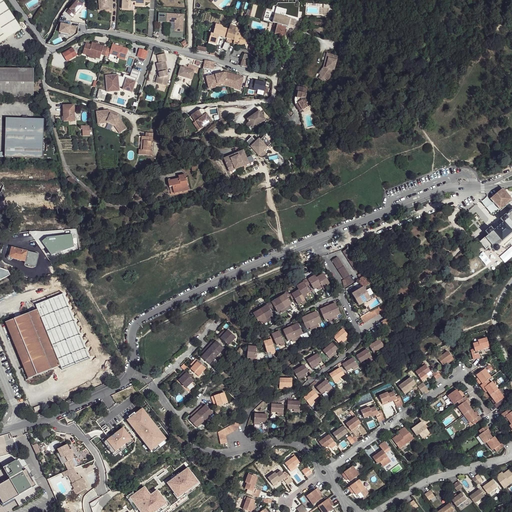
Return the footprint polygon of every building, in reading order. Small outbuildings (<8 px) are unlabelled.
[(0,0),(0,45),(22,29),(0,0)] [(76,0),(74,0),(66,12),(72,16),(82,4),(76,0)] [(100,0),(98,0),(100,11),(111,10),(111,8),(101,8),(100,0)] [(100,0),(101,8),(111,8),(110,0),(100,0)] [(122,0),(121,10),(128,10),(129,2),(135,3),(135,6),(146,6),(146,3),(150,3),(150,0),(122,0)] [(273,22),(278,23),(280,15),(281,12),(276,10),(273,22)] [(179,14),(159,13),(159,22),(167,22),(167,20),(175,21),(177,22),(177,31),(173,30),(172,32),(172,34),(173,35),(182,36),(182,32),(183,32),(184,20),(179,14)] [(274,36),(284,39),(288,27),(291,18),(280,15),(278,23),(274,36)] [(288,27),(295,29),(297,20),(291,18),(288,27)] [(167,20),(167,22),(175,23),(175,29),(171,29),(170,36),(183,37),(183,32),(182,32),(182,36),(173,35),(172,34),(172,32),(173,30),(177,31),(177,22),(175,21),(167,20)] [(76,26),(61,23),(59,32),(68,34),(69,32),(73,33),(75,32),(76,26)] [(219,36),(227,38),(229,29),(223,28),(223,27),(222,26),(221,25),(216,24),(213,34),(219,36)] [(229,39),(234,40),(236,31),(232,30),(229,29),(227,38),(229,39)] [(211,33),(209,41),(216,44),(219,36),(213,34),(211,33)] [(86,44),(84,54),(89,56),(97,58),(101,60),(102,55),(109,57),(110,55),(111,54),(119,57),(118,58),(126,60),(129,50),(113,45),(112,49),(98,45),(92,43),(92,45),(86,44)] [(140,47),(138,56),(146,58),(148,50),(140,47)] [(74,48),(63,55),(68,62),(78,56),(74,48)] [(166,52),(157,55),(159,62),(157,63),(159,72),(160,78),(159,83),(167,85),(169,79),(167,78),(167,76),(169,76),(167,70),(169,70),(167,60),(166,52)] [(243,54),(239,66),(248,68),(251,56),(243,54)] [(335,55),(329,54),(327,62),(325,61),(323,67),(321,70),(323,71),(320,75),(318,77),(322,80),(335,55)] [(335,69),(338,56),(335,55),(322,80),(323,81),(325,78),(328,80),(335,69)] [(132,68),(136,60),(130,57),(127,66),(132,68)] [(212,77),(215,63),(214,62),(204,60),(202,73),(202,75),(210,76),(212,77)] [(181,67),(179,76),(193,78),(195,72),(195,70),(198,70),(199,66),(188,64),(188,66),(187,68),(183,68),(181,67)] [(0,67),(0,94),(34,95),(34,68),(0,67)] [(132,74),(131,76),(139,79),(141,72),(134,69),(132,74)] [(216,76),(207,78),(209,89),(227,84),(228,82),(231,83),(230,85),(236,87),(235,89),(240,91),(244,78),(226,73),(220,75),(221,76),(216,77),(216,76)] [(120,75),(108,76),(109,88),(121,87),(121,84),(127,84),(126,86),(125,89),(134,92),(138,81),(125,77),(120,76),(120,75)] [(265,92),(266,82),(251,80),(249,90),(265,92)] [(227,84),(209,89),(210,91),(227,87),(235,89),(236,87),(230,85),(231,83),(228,82),(227,84)] [(310,88),(302,86),(299,97),(299,99),(303,107),(309,103),(307,97),(310,88)] [(100,90),(97,98),(105,100),(106,97),(102,96),(103,91),(102,91),(100,90)] [(74,106),(63,107),(64,122),(74,121),(74,106)] [(260,109),(249,116),(254,125),(255,127),(267,120),(260,109)] [(190,118),(194,124),(198,121),(202,127),(210,122),(203,111),(201,111),(190,118)] [(108,112),(96,113),(97,124),(107,123),(115,127),(120,134),(125,131),(123,128),(124,128),(121,124),(120,125),(119,123),(117,122),(118,119),(116,119),(117,116),(108,112)] [(44,120),(6,119),(5,157),(43,159),(44,120)] [(97,124),(97,126),(106,124),(114,128),(119,135),(120,134),(115,127),(107,123),(97,124)] [(90,126),(80,127),(81,137),(90,136),(90,126)] [(144,139),(141,139),(141,150),(142,150),(142,153),(138,153),(138,158),(152,158),(152,153),(150,153),(149,144),(151,144),(151,136),(144,136),(144,139)] [(257,142),(252,137),(248,142),(251,147),(261,158),(267,153),(264,151),(268,147),(267,147),(270,144),(265,138),(262,141),(260,139),(257,142)] [(250,163),(244,150),(231,155),(224,158),(230,172),(250,163)] [(178,179),(170,181),(172,193),(179,192),(179,190),(187,188),(185,176),(178,177),(178,179)] [(500,209),(511,200),(504,191),(502,189),(490,199),(500,209)] [(484,248),(486,250),(488,248),(490,251),(492,249),(494,252),(496,252),(499,250),(499,247),(498,246),(499,244),(511,232),(511,209),(508,213),(506,215),(505,215),(500,219),(502,222),(493,230),(491,227),(486,232),(485,232),(488,235),(479,242),(481,245),(484,248)] [(511,232),(499,244),(504,249),(509,244),(511,246),(511,245),(511,232)] [(27,251),(11,248),(8,256),(9,258),(10,259),(12,259),(24,261),(27,251)] [(321,286),(323,288),(326,286),(330,284),(324,274),(321,275),(319,276),(318,275),(318,274),(315,275),(321,286)] [(307,278),(305,280),(308,285),(311,284),(314,290),(317,288),(321,286),(315,275),(308,279),(307,278)] [(359,279),(360,280),(359,281),(363,287),(370,283),(371,282),(366,275),(359,279)] [(302,281),(303,282),(296,286),(299,290),(302,296),(307,295),(309,293),(306,287),(308,285),(305,280),(302,281)] [(363,287),(352,294),(359,306),(364,303),(370,299),(363,287)] [(291,293),(289,294),(291,298),(292,300),(294,299),(297,304),(301,302),(305,300),(304,299),(302,296),(299,290),(292,294),(291,293)] [(279,298),(285,308),(288,306),(291,304),(288,299),(291,298),(289,294),(287,291),(285,293),(285,295),(279,298)] [(277,312),(281,310),(285,308),(279,298),(272,303),(271,301),(269,302),(272,307),(274,306),(277,312)] [(266,305),(260,309),(266,319),(269,317),(273,315),(269,309),(272,307),(269,302),(266,304),(266,305)] [(326,303),(332,317),(337,316),(340,314),(336,304),(332,305),(331,306),(330,304),(330,302),(326,303)] [(325,321),(328,319),(332,317),(326,303),(324,304),(325,306),(326,308),(324,308),(321,310),(325,321)] [(71,305),(63,311),(82,337),(90,331),(71,305)] [(29,379),(61,366),(40,317),(46,314),(43,307),(6,323),(29,379)] [(259,323),(262,321),(266,319),(260,309),(253,313),(252,312),(250,313),(253,318),(255,317),(259,323)] [(312,314),(311,312),(311,311),(308,312),(314,326),(318,325),(322,323),(317,312),(314,313),(312,314)] [(308,312),(306,313),(307,315),(307,316),(305,317),(302,318),(307,329),(311,328),(314,326),(308,312)] [(293,326),(293,324),(292,323),(289,324),(295,337),(300,335),(303,334),(298,323),(295,325),(293,326)] [(289,324),(287,325),(287,327),(288,328),(286,329),(283,330),(288,341),(291,339),(295,337),(289,324)] [(276,345),(279,343),(284,341),(278,328),(276,329),(276,330),(277,332),(274,333),(271,334),(276,345)] [(342,328),(332,335),(338,343),(342,340),(348,335),(342,328)] [(225,335),(223,333),(220,337),(230,347),(237,338),(229,330),(225,335)] [(265,341),(262,342),(265,353),(268,352),(273,350),(268,336),(266,337),(266,339),(267,340),(265,341)] [(486,337),(478,340),(478,342),(472,344),(474,349),(470,350),(473,359),(480,357),(478,350),(481,349),(480,347),(489,344),(486,337)] [(369,346),(374,354),(380,350),(385,347),(380,339),(369,346)] [(207,348),(217,357),(225,348),(217,341),(214,343),(213,345),(211,343),(207,348)] [(327,356),(333,352),(337,349),(332,341),(321,349),(327,356)] [(247,358),(251,359),(256,359),(258,344),(255,344),(255,346),(255,348),(253,348),(249,347),(247,358)] [(201,358),(209,365),(217,357),(207,348),(203,351),(205,353),(204,355),(201,358)] [(367,350),(362,353),(360,354),(357,356),(361,364),(367,360),(372,357),(367,350)] [(439,357),(437,358),(442,364),(446,362),(452,357),(447,351),(439,357)] [(322,361),(318,353),(306,360),(311,367),(318,363),(322,361)] [(353,358),(348,362),(346,363),(343,365),(347,372),(353,369),(358,366),(353,358)] [(206,369),(196,359),(192,363),(194,365),(193,367),(190,369),(198,376),(206,369)] [(298,379),(304,375),(309,372),(304,364),(293,370),(298,379)] [(426,365),(424,367),(417,372),(422,380),(428,375),(432,372),(426,365)] [(330,374),(334,382),(340,379),(345,376),(340,368),(330,374)] [(488,380),(491,377),(485,368),(476,375),(478,377),(479,379),(477,381),(480,385),(488,380)] [(178,380),(186,389),(194,380),(185,371),(180,375),(182,377),(180,378),(178,380)] [(113,372),(104,378),(106,383),(115,377),(113,372)] [(292,378),(279,378),(279,387),(287,387),(292,387),(292,378)] [(411,379),(400,388),(404,394),(412,389),(416,386),(411,379)] [(332,387),(326,380),(316,388),(322,395),(327,391),(332,387)] [(493,381),(490,382),(488,380),(480,385),(482,388),(485,387),(488,391),(490,395),(499,389),(493,381)] [(428,388),(424,382),(418,386),(422,392),(428,388)] [(456,389),(447,396),(454,405),(457,402),(465,397),(462,392),(459,394),(458,392),(456,389)] [(499,389),(490,395),(494,399),(496,402),(494,404),(497,407),(504,402),(502,399),(504,397),(499,389)] [(304,398),(310,405),(314,401),(319,397),(313,390),(304,398)] [(224,393),(211,397),(212,402),(215,401),(216,403),(217,406),(227,404),(224,393)] [(394,402),(397,409),(404,406),(400,396),(395,398),(393,393),(388,395),(387,393),(379,397),(382,405),(390,401),(391,403),(394,402)] [(465,397),(457,402),(460,405),(458,407),(463,414),(471,409),(468,405),(465,401),(467,400),(465,397)] [(127,413),(125,415),(134,428),(137,426),(140,431),(138,433),(146,444),(147,443),(160,433),(161,432),(154,422),(153,422),(151,423),(148,419),(150,417),(146,411),(143,413),(141,410),(143,408),(138,401),(131,406),(130,405),(124,409),(127,413)] [(294,401),(292,401),(288,401),(287,410),(293,410),(299,410),(300,402),(294,401)] [(278,405),(275,404),(271,404),(271,413),(277,413),(283,414),(284,405),(278,405)] [(197,409),(205,420),(214,414),(206,405),(204,407),(202,408),(201,406),(197,409)] [(385,420),(381,410),(377,412),(374,407),(369,409),(368,407),(360,411),(363,418),(372,415),(373,417),(375,416),(378,422),(385,420)] [(511,423),(511,410),(511,411),(509,408),(502,414),(504,417),(506,416),(509,419),(511,423)] [(190,419),(196,427),(205,420),(197,409),(192,413),(194,415),(193,416),(190,419)] [(477,417),(474,413),(471,409),(463,414),(470,423),(471,421),(473,424),(481,418),(479,415),(477,417)] [(420,417),(423,421),(413,428),(418,435),(420,434),(423,439),(431,433),(425,424),(431,421),(425,413),(420,417)] [(463,414),(460,416),(467,424),(470,423),(463,414)] [(267,415),(254,415),(254,423),(260,423),(267,424),(267,415)] [(350,431),(356,427),(361,423),(356,417),(353,419),(345,425),(350,431)] [(102,427),(97,431),(111,450),(118,445),(116,443),(119,440),(121,443),(124,440),(122,438),(128,434),(129,433),(118,419),(104,430),(102,427)] [(480,433),(478,435),(484,443),(486,442),(493,437),(489,433),(486,429),(489,428),(486,424),(478,430),(480,433)] [(347,433),(343,426),(340,428),(332,434),(337,440),(343,436),(347,433)] [(402,434),(394,440),(400,448),(414,437),(406,426),(400,431),(401,433),(402,434)] [(226,427),(218,431),(226,436),(229,433),(226,427)] [(218,434),(220,440),(227,439),(226,436),(218,431),(218,434)] [(160,433),(147,443),(149,445),(162,436),(160,433)] [(323,449),(327,446),(334,440),(329,434),(320,440),(318,442),(323,449)] [(484,443),(478,435),(476,437),(482,445),(483,444),(484,443)] [(493,437),(486,442),(492,450),(494,448),(496,452),(504,446),(502,442),(500,444),(497,440),(495,436),(493,437)] [(382,450),(372,458),(377,464),(380,462),(383,467),(391,461),(385,453),(390,449),(384,441),(379,445),(382,450)] [(483,444),(489,452),(492,450),(486,442),(484,443),(483,444)] [(70,449),(67,444),(57,449),(59,453),(62,458),(65,456),(68,461),(64,462),(68,470),(73,467),(75,466),(72,459),(74,458),(72,454),(70,449)] [(331,455),(327,449),(322,453),(326,458),(331,455)] [(62,463),(64,462),(68,461),(65,456),(62,458),(59,453),(58,454),(62,463)] [(293,459),(286,465),(290,471),(297,467),(301,464),(296,457),(293,459)] [(0,500),(2,504),(3,505),(14,499),(15,501),(19,507),(40,495),(26,470),(23,472),(16,461),(3,468),(9,480),(0,485),(0,500)] [(354,464),(343,472),(347,476),(349,475),(350,477),(352,479),(361,473),(354,464)] [(73,467),(68,470),(64,472),(66,476),(68,475),(75,488),(73,489),(75,494),(86,488),(84,483),(81,478),(79,474),(77,475),(73,467)] [(307,467),(302,471),(306,477),(312,473),(307,467)] [(172,480),(168,483),(175,493),(178,497),(184,492),(185,493),(191,488),(189,487),(197,481),(191,473),(192,473),(191,473),(188,468),(180,474),(177,477),(176,475),(175,474),(173,475),(175,478),(172,480)] [(504,473),(502,472),(496,476),(504,488),(511,482),(511,470),(504,475),(504,473)] [(294,481),(288,473),(284,476),(281,471),(276,474),(275,473),(268,478),(272,485),(280,480),(281,482),(283,480),(287,486),(294,481)] [(192,473),(191,473),(197,481),(189,487),(191,488),(191,489),(200,483),(192,472),(191,473),(192,473)] [(244,490),(249,492),(249,494),(259,497),(260,492),(253,489),(254,486),(252,485),(255,477),(247,474),(244,484),(246,485),(245,488),(244,490)] [(356,495),(365,488),(358,479),(346,487),(350,492),(352,490),(354,492),(356,495)] [(483,487),(488,493),(497,486),(492,480),(488,483),(483,487)] [(463,487),(459,481),(453,485),(457,491),(463,487)] [(135,495),(131,498),(140,510),(137,511),(156,511),(167,504),(165,500),(158,491),(154,494),(151,496),(149,493),(145,488),(135,495)] [(318,488),(307,495),(313,504),(322,499),(320,496),(319,494),(321,492),(318,488)] [(480,489),(475,492),(470,496),(475,503),(485,496),(480,489)] [(435,496),(431,491),(425,495),(430,500),(435,496)] [(131,498),(135,495),(133,492),(126,498),(136,511),(137,511),(140,510),(131,498)] [(178,497),(175,493),(174,494),(178,500),(180,499),(182,502),(188,497),(185,493),(184,492),(178,497)] [(462,493),(458,496),(452,500),(457,506),(466,499),(462,493)] [(247,501),(244,510),(249,511),(251,511),(253,505),(255,501),(248,498),(247,501)] [(330,504),(332,503),(329,498),(317,506),(321,511),(328,511),(333,509),(331,506),(330,504)] [(166,499),(165,500),(167,504),(156,511),(168,511),(172,509),(170,507),(171,506),(166,499)]
